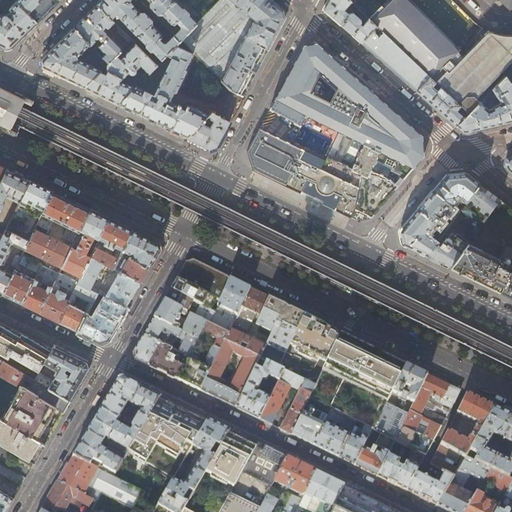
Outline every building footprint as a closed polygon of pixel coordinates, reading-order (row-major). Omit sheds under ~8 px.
[(0,0),(0,45),(4,48),(11,47),(36,22),(14,0),(0,0)] [(14,0),(36,22),(47,11),(58,0),(14,0)] [(151,21),(144,13),(140,13),(129,2),(128,0),(101,0),(97,5),(111,19),(115,15),(116,16),(117,16),(145,44),(146,48),(149,52),(152,52),(160,61),(167,55),(176,46),(178,42),(173,37),(166,44),(162,44),(159,40),(161,38),(161,35),(151,25),(151,21)] [(187,13),(184,10),(181,9),(172,0),(146,0),(150,3),(149,7),(157,15),(162,16),(171,25),(174,25),(177,23),(179,26),(180,30),(173,37),(178,42),(181,40),(196,25),(188,16),(187,13)] [(199,21),(201,19),(181,0),(176,0),(183,7),(185,7),(199,21)] [(271,0),(219,0),(201,19),(199,21),(196,25),(181,40),(222,81),(232,91),(233,91),(242,96),(243,95),(285,17),(283,9),(273,1),(271,0)] [(355,17),(355,14),(347,8),(345,8),(343,9),(338,5),(342,0),(328,0),(324,10),(342,26),(361,43),(376,27),(372,22),(363,14),(356,21),(354,19),(355,17)] [(429,78),(434,83),(445,72),(442,69),(449,62),(454,67),(465,56),(460,51),(461,49),(409,0),(387,0),(388,0),(390,3),(383,10),(379,7),(373,13),(377,17),(372,22),(376,27),(429,78)] [(121,50),(121,48),(103,30),(106,27),(109,28),(114,23),(111,19),(97,5),(84,18),(74,28),(90,44),(91,45),(95,41),(95,38),(99,38),(102,41),(103,42),(99,46),(106,53),(102,57),(109,63),(117,55),(121,50)] [(128,43),(131,40),(118,27),(117,28),(119,31),(119,32),(128,43)] [(429,78),(376,27),(361,43),(372,52),(416,91),(429,78)] [(99,72),(100,71),(80,60),(77,60),(77,56),(90,44),(74,28),(42,59),(43,67),(58,74),(84,87),(99,72)] [(445,72),(434,83),(446,94),(459,107),(467,114),(478,103),(475,99),(476,97),(490,83),(494,87),(503,78),(498,74),(511,59),(511,35),(505,36),(494,34),(488,31),(465,56),(454,67),(449,62),(442,69),(445,72)] [(140,50),(142,47),(135,39),(132,42),(135,45),(140,50)] [(423,156),(422,136),(416,132),(390,108),(370,91),(339,64),(323,49),(316,44),(304,46),(270,110),(299,126),(305,117),(306,116),(360,147),(360,149),(348,172),(344,170),(344,169),(326,159),(322,163),(259,128),(247,151),(253,170),(265,176),(301,193),(308,179),(315,183),(315,184),(315,186),(316,188),(317,189),(318,190),(319,192),(321,193),(322,193),(323,194),(325,194),(327,194),(329,194),(331,194),(332,193),(334,192),(341,196),(338,201),(337,203),(334,210),(350,218),(352,214),(354,210),(371,218),(376,212),(404,179),(423,156)] [(125,53),(125,56),(123,56),(121,58),(117,55),(109,63),(107,65),(106,71),(107,72),(106,75),(99,72),(84,87),(105,97),(119,104),(136,86),(155,66),(144,55),(140,50),(135,45),(125,53)] [(179,104),(178,106),(170,102),(174,93),(176,92),(177,91),(185,73),(186,71),(185,69),(192,54),(176,46),(167,55),(171,57),(171,58),(154,95),(136,86),(119,104),(126,108),(155,122),(186,137),(208,116),(203,113),(200,110),(195,109),(188,106),(186,105),(185,107),(187,108),(187,110),(186,110),(182,107),(182,106),(179,104)] [(155,66),(158,63),(147,52),(144,55),(155,66)] [(487,109),(480,102),(478,103),(467,114),(463,118),(456,126),(461,131),(463,132),(464,132),(507,123),(511,121),(511,70),(503,78),(494,87),(482,100),(485,104),(487,105),(491,99),(493,92),(499,101),(499,103),(496,105),(493,106),(487,109)] [(439,94),(440,93),(437,90),(435,91),(431,87),(434,83),(429,78),(416,91),(437,109),(447,118),(456,126),(463,118),(456,111),(459,107),(446,94),(442,97),(439,94)] [(226,97),(232,91),(222,81),(217,87),(226,97)] [(0,127),(7,131),(8,128),(14,130),(26,103),(22,100),(23,98),(0,86),(0,127)] [(242,96),(233,91),(232,91),(226,97),(208,116),(186,137),(187,138),(202,145),(207,148),(208,148),(216,146),(242,96)] [(17,206),(30,180),(17,174),(6,169),(0,182),(0,210),(3,204),(2,202),(5,196),(16,201),(14,205),(17,206)] [(411,247),(427,255),(479,184),(465,174),(446,176),(442,181),(410,218),(399,230),(402,243),(411,247)] [(37,225),(53,192),(40,186),(30,180),(17,206),(12,217),(22,222),(24,226),(17,236),(28,241),(34,229),(37,225)] [(489,192),(479,184),(427,255),(437,260),(450,266),(499,200),(489,192)] [(74,241),(90,210),(72,202),(53,192),(37,225),(48,230),(53,220),(67,227),(62,237),(71,241),(68,246),(34,229),(28,241),(24,249),(36,255),(33,261),(41,265),(44,266),(47,261),(61,268),(71,248),(74,241)] [(511,210),(499,200),(450,266),(463,273),(500,291),(511,296),(511,210)] [(228,208),(229,206),(223,203),(220,209),(226,211),(228,208)] [(93,252),(109,220),(98,214),(90,210),(74,241),(79,243),(76,250),(71,248),(61,268),(80,278),(90,257),(85,255),(87,250),(93,252)] [(102,263),(112,268),(118,257),(120,252),(122,250),(131,230),(119,225),(109,220),(93,252),(90,257),(102,263)] [(2,236),(0,240),(0,294),(2,295),(11,275),(0,269),(0,264),(3,264),(13,245),(24,250),(24,249),(28,241),(17,236),(9,232),(5,230),(2,236)] [(128,257),(148,268),(158,250),(156,243),(146,238),(131,230),(122,250),(128,253),(132,253),(133,255),(128,256),(128,257)] [(21,255),(21,257),(17,264),(36,273),(41,265),(33,261),(21,255)] [(14,271),(14,270),(15,268),(16,266),(17,264),(21,257),(18,256),(15,256),(11,264),(12,267),(11,270),(14,271)] [(105,298),(125,307),(133,294),(139,282),(119,272),(106,295),(104,293),(91,286),(102,263),(90,257),(80,278),(78,283),(77,284),(97,294),(101,296),(105,298)] [(119,272),(139,282),(142,277),(148,268),(128,257),(126,261),(122,258),(118,257),(112,268),(119,272)] [(182,268),(177,278),(200,290),(207,294),(219,300),(230,278),(204,266),(193,260),(186,262),(182,268)] [(59,322),(77,284),(78,283),(44,266),(41,265),(36,273),(33,279),(21,304),(30,308),(49,318),(59,322)] [(11,275),(2,295),(12,300),(21,304),(33,279),(14,270),(14,271),(11,275)] [(214,312),(219,300),(207,294),(204,298),(198,294),(200,290),(177,278),(174,283),(170,289),(214,312)] [(230,329),(234,320),(250,288),(241,284),(230,278),(219,300),(214,312),(208,323),(228,333),(230,329)] [(78,332),(91,307),(96,297),(97,294),(77,284),(59,322),(69,327),(78,332)] [(259,293),(250,288),(234,320),(245,325),(251,311),(262,316),(258,326),(269,331),(270,336),(285,305),(279,302),(259,293)] [(208,323),(214,312),(170,289),(164,300),(206,322),(208,323)] [(91,307),(78,332),(89,337),(99,342),(106,340),(114,326),(122,312),(125,307),(105,298),(96,313),(94,312),(96,309),(91,307)] [(201,331),(206,322),(164,300),(159,309),(153,318),(197,339),(201,331)] [(294,310),(285,305),(270,336),(266,344),(285,353),(289,345),(303,314),(294,310)] [(324,325),(303,314),(289,345),(294,347),(293,350),(296,351),(297,354),(309,360),(311,359),(317,361),(318,358),(325,362),(340,332),(324,325)] [(196,342),(197,339),(153,318),(149,326),(143,335),(164,345),(170,334),(181,340),(185,340),(178,352),(182,354),(188,357),(196,342)] [(0,360),(29,377),(33,380),(37,373),(43,363),(52,348),(29,337),(0,322),(0,360)] [(225,340),(228,333),(208,323),(206,322),(201,331),(216,339),(213,346),(212,345),(206,359),(207,360),(204,366),(203,366),(196,363),(199,355),(198,352),(195,351),(198,344),(198,343),(196,342),(188,357),(178,380),(189,385),(200,390),(225,340)] [(260,357),(265,346),(230,329),(228,333),(225,340),(240,347),(241,343),(247,346),(245,349),(260,357)] [(358,341),(340,332),(325,362),(314,385),(308,398),(318,403),(320,404),(320,405),(330,410),(355,422),(372,431),(373,431),(392,392),(405,364),(392,357),(358,341)] [(172,357),(175,352),(164,345),(143,335),(138,344),(133,353),(135,359),(156,369),(168,375),(178,380),(188,357),(182,354),(177,364),(172,362),(174,359),(172,357)] [(200,390),(217,398),(235,407),(255,367),(260,357),(245,349),(240,347),(225,340),(200,390)] [(40,384),(69,401),(77,389),(89,368),(88,365),(87,361),(73,355),(54,345),(52,348),(43,363),(57,372),(51,381),(37,373),(33,380),(40,384)] [(18,383),(19,384),(24,386),(29,377),(0,360),(0,375),(17,385),(18,383)] [(261,370),(255,367),(235,407),(247,413),(259,419),(269,398),(258,392),(256,394),(253,392),(254,390),(255,389),(258,388),(262,379),(265,380),(268,375),(278,380),(283,371),(278,368),(275,366),(265,362),(261,370)] [(420,371),(421,368),(408,362),(406,364),(415,369),(420,371)] [(405,364),(392,392),(407,399),(413,402),(427,374),(420,371),(415,369),(406,364),(405,364)] [(308,398),(314,385),(283,371),(278,380),(276,384),(274,387),(273,391),(271,393),(269,398),(259,419),(271,425),(290,386),(299,391),(280,429),(291,434),(301,412),(308,398)] [(441,425),(460,390),(446,383),(427,374),(413,402),(409,410),(424,418),(432,422),(439,426),(441,425)] [(132,382),(124,378),(117,381),(109,395),(100,410),(116,419),(118,417),(128,401),(132,402),(139,386),(132,382)] [(2,419),(44,445),(54,428),(63,412),(37,396),(37,394),(34,393),(24,386),(19,384),(18,386),(20,387),(2,419)] [(37,396),(63,412),(65,408),(69,401),(40,384),(34,393),(37,394),(37,396)] [(143,411),(141,411),(139,414),(138,414),(132,425),(132,428),(139,432),(158,401),(160,396),(149,391),(139,386),(132,402),(144,409),(143,411)] [(407,399),(392,392),(373,431),(394,441),(402,426),(407,414),(394,407),(395,405),(393,404),(393,397),(394,396),(405,402),(407,399)] [(465,458),(466,457),(494,407),(478,399),(466,393),(440,444),(440,445),(465,458)] [(169,406),(158,401),(139,432),(126,455),(173,479),(188,453),(190,450),(193,445),(205,424),(193,418),(169,406)] [(320,404),(318,403),(314,410),(313,408),(311,406),(309,407),(307,407),(307,409),(307,411),(308,413),(307,415),(301,412),(291,434),(303,440),(313,445),(330,410),(320,405),(320,404)] [(490,469),(508,477),(511,470),(511,415),(507,413),(494,407),(466,457),(471,459),(473,456),(471,455),(472,451),(473,451),(476,455),(474,461),(490,469)] [(132,428),(130,432),(124,429),(124,426),(122,425),(119,427),(118,426),(117,425),(118,423),(115,421),(116,419),(100,410),(92,423),(86,433),(103,442),(105,438),(125,449),(123,453),(126,455),(139,432),(132,428)] [(313,445),(325,451),(338,457),(349,435),(353,426),(355,422),(330,410),(313,445)] [(423,420),(424,418),(409,410),(407,414),(402,426),(413,432),(420,419),(423,420)] [(0,444),(11,451),(12,450),(34,462),(44,445),(2,419),(0,418),(0,444)] [(214,456),(209,454),(215,443),(220,445),(227,433),(230,430),(219,424),(208,419),(205,424),(193,445),(200,449),(203,450),(203,453),(184,485),(182,486),(181,484),(173,479),(158,504),(171,511),(181,511),(184,509),(187,502),(183,500),(185,495),(190,497),(205,472),(214,456)] [(361,435),(359,439),(349,435),(338,457),(346,461),(354,465),(372,431),(355,422),(353,426),(361,430),(361,431),(360,433),(361,435)] [(439,426),(432,422),(425,435),(423,433),(422,436),(424,437),(432,441),(440,426),(439,426)] [(408,443),(413,432),(402,426),(394,441),(410,449),(412,446),(408,443)] [(388,454),(394,441),(373,431),(372,431),(354,465),(366,471),(377,476),(388,454)] [(113,475),(121,463),(108,455),(109,452),(106,451),(105,452),(103,450),(103,449),(104,447),(101,445),(103,442),(86,433),(79,445),(73,456),(90,464),(94,459),(102,464),(104,467),(111,471),(112,472),(110,474),(113,475)] [(242,472),(256,447),(244,441),(227,433),(220,445),(214,456),(205,472),(234,487),(242,472)] [(432,441),(424,437),(417,452),(424,456),(432,441)] [(273,481),(285,457),(276,453),(271,450),(258,444),(256,447),(242,472),(270,487),(273,481)] [(453,478),(465,458),(440,445),(429,465),(453,478)] [(398,464),(399,461),(388,454),(377,476),(392,483),(406,490),(416,472),(416,470),(405,464),(403,467),(401,467),(399,466),(398,464)] [(132,508),(142,490),(113,475),(110,474),(90,464),(73,456),(70,460),(58,482),(97,501),(103,493),(132,508)] [(300,498),(314,471),(296,462),(285,457),(273,481),(295,492),(297,493),(295,495),(300,498)] [(480,484),(490,469),(474,461),(471,459),(466,457),(465,458),(453,478),(437,505),(449,511),(451,511),(464,511),(473,496),(459,490),(468,474),(477,478),(476,482),(480,484)] [(410,492),(425,500),(437,505),(453,478),(429,465),(422,476),(419,474),(416,472),(406,490),(410,492)] [(494,487),(495,486),(506,492),(510,487),(511,482),(511,479),(511,478),(508,477),(490,469),(480,484),(473,496),(464,511),(494,511),(499,505),(492,502),(490,504),(486,502),(494,487)] [(330,511),(336,501),(344,486),(337,482),(322,475),(314,471),(300,498),(299,501),(298,504),(315,511),(330,511)] [(0,511),(4,511),(9,505),(20,486),(10,481),(9,483),(0,478),(0,511)] [(57,511),(59,508),(65,511),(91,511),(97,501),(58,482),(48,497),(39,511),(57,511)] [(511,511),(511,488),(510,487),(506,492),(504,497),(511,500),(511,505),(510,505),(508,509),(506,509),(504,505),(507,500),(503,498),(499,505),(494,511),(511,511)] [(257,511),(259,508),(230,494),(219,511),(257,511)] [(269,511),(276,499),(267,494),(259,508),(257,511),(293,511),(298,504),(299,501),(294,498),(290,496),(282,511),(269,511)] [(374,511),(368,509),(352,502),(349,507),(336,501),(330,511),(374,511)]
